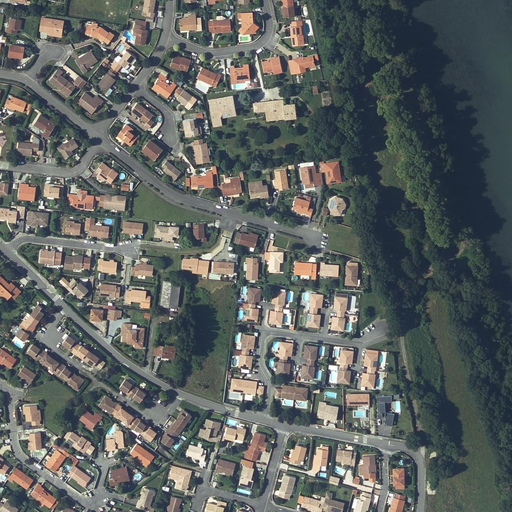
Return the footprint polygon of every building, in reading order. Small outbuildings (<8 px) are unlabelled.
[(146,15),(154,16),(155,13),(153,12),(152,12),(153,4),(155,5),(155,0),(145,0),(143,11),(147,11),(146,15)] [(295,19),(293,0),(282,0),(284,17),(290,16),(290,20),(295,19)] [(242,17),(242,25),(243,33),(254,33),(253,21),(253,17),(252,12),(238,13),(238,18),(242,17)] [(40,30),(49,31),(62,33),(64,20),(42,17),(40,30)] [(19,30),(21,20),(11,18),(9,28),(7,28),(6,32),(16,34),(17,30),(19,30)] [(196,18),(180,19),(180,30),(197,29),(197,30),(202,30),(201,20),(196,20),(196,18)] [(230,19),(209,21),(210,33),(214,33),(214,30),(222,30),(222,32),(231,31),(230,19)] [(292,26),(291,26),(292,36),(294,35),(295,45),(304,44),(303,34),(302,34),(301,25),(302,25),(302,20),(292,21),(292,26)] [(145,30),(145,26),(135,24),(135,28),(138,29),(136,44),(145,45),(147,30),(145,30)] [(93,26),(87,25),(85,33),(92,34),(98,35),(98,37),(103,41),(105,37),(110,41),(115,34),(110,31),(109,32),(100,26),(93,25),(93,26)] [(14,56),(14,55),(23,56),(24,47),(11,45),(9,56),(14,56)] [(108,58),(116,48),(115,47),(107,57),(108,58)] [(91,51),(76,61),(84,72),(87,70),(86,68),(97,60),(91,51)] [(115,60),(116,61),(111,67),(117,71),(122,65),(124,67),(128,61),(130,63),(135,57),(127,51),(122,57),(119,55),(115,60)] [(289,61),(291,74),(306,71),(305,67),(315,65),(313,55),(298,58),(298,57),(294,58),(294,60),(289,61)] [(187,72),(191,60),(183,57),(182,60),(178,58),(174,57),(171,66),(187,72)] [(273,70),(274,73),(283,71),(279,57),(271,59),(271,61),(263,63),(265,72),(273,70)] [(250,79),(249,63),(243,64),(244,67),(235,68),(234,66),(230,66),(231,77),(235,76),(236,81),(241,80),(241,78),(245,78),(245,80),(250,79)] [(217,83),(221,75),(217,73),(217,74),(202,67),(198,78),(212,85),(214,81),(217,83)] [(62,88),(69,94),(75,86),(60,75),(63,72),(59,69),(50,81),(61,89),(62,88)] [(113,77),(116,75),(110,70),(99,84),(107,90),(116,79),(113,77)] [(168,97),(177,85),(174,83),(171,86),(164,82),(167,78),(160,74),(158,77),(159,78),(154,86),(161,91),(160,92),(168,97)] [(73,82),(82,88),(87,81),(78,75),(73,82)] [(69,94),(62,88),(61,89),(60,91),(67,97),(69,94)] [(190,100),(193,96),(184,90),(177,98),(181,101),(182,100),(187,103),(190,100)] [(85,107),(86,106),(94,112),(100,104),(101,105),(104,101),(98,97),(96,100),(93,98),(85,92),(78,102),(85,107)] [(226,97),(228,103),(235,102),(233,94),(226,95),(226,97)] [(23,111),(27,102),(13,96),(11,100),(8,99),(5,106),(9,107),(9,106),(15,108),(23,111)] [(226,97),(209,100),(214,124),(222,123),(221,116),(221,114),(223,111),(229,110),(232,112),(236,111),(235,102),(228,103),(226,97)] [(279,100),(265,102),(266,110),(267,118),(281,116),(280,113),(285,113),(285,118),(297,117),(295,103),(284,105),(279,105),(279,100)] [(255,111),(260,111),(266,110),(265,102),(259,103),(254,103),(255,111)] [(147,123),(145,125),(149,128),(154,122),(150,119),(153,115),(138,103),(132,110),(147,123)] [(56,124),(40,115),(35,124),(42,128),(39,133),(42,134),(43,133),(48,136),(56,124)] [(186,136),(199,134),(197,126),(196,118),(183,120),(185,128),(187,128),(187,130),(185,130),(186,136)] [(126,124),(124,127),(125,128),(123,131),(122,130),(118,135),(123,139),(124,138),(126,140),(126,141),(131,145),(135,140),(132,138),(134,135),(131,132),(133,129),(126,124)] [(33,150),(39,150),(40,139),(34,135),(33,143),(19,141),(18,152),(23,152),(32,153),(33,150)] [(63,143),(57,147),(60,151),(61,151),(65,158),(73,153),(70,149),(72,148),(73,149),(78,146),(73,138),(63,144),(63,143)] [(204,138),(195,140),(196,144),(196,145),(197,156),(196,156),(197,163),(210,161),(207,143),(205,143),(204,138)] [(149,154),(150,152),(157,157),(162,149),(150,140),(143,150),(148,154),(149,154)] [(171,176),(176,179),(181,172),(167,160),(162,166),(165,168),(164,170),(171,176)] [(105,178),(111,183),(118,174),(112,169),(112,170),(110,171),(105,167),(106,165),(103,162),(96,170),(99,173),(97,176),(103,181),(105,178)] [(322,180),(327,179),(326,173),(329,173),(330,176),(328,178),(329,181),(339,180),(341,176),(339,166),(333,162),(320,164),(322,175),(322,180)] [(314,185),(319,184),(323,184),(322,180),(322,175),(316,176),(314,165),(301,167),(303,182),(305,183),(314,182),(314,185)] [(282,189),(288,189),(285,169),(275,171),(276,179),(274,180),(275,188),(279,187),(279,185),(281,185),(282,189)] [(341,182),(341,176),(339,180),(329,181),(328,178),(330,176),(329,173),(326,173),(327,179),(328,184),(341,182)] [(198,186),(206,185),(206,187),(213,186),(212,175),(207,175),(192,177),(193,186),(198,186)] [(222,184),(222,189),(223,193),(223,195),(228,195),(228,193),(239,191),(242,191),(240,181),(230,183),(222,184)] [(0,193),(7,194),(8,183),(1,182),(0,186),(0,185),(0,193)] [(267,185),(262,185),(258,186),(258,182),(248,184),(250,195),(260,194),(260,196),(260,197),(269,196),(267,185)] [(18,196),(34,198),(36,188),(28,187),(24,186),(24,183),(20,183),(18,196)] [(49,195),(63,197),(64,186),(60,185),(60,187),(54,187),(50,186),(50,184),(45,184),(44,195),(49,196),(49,195)] [(85,205),(93,206),(94,196),(86,195),(82,194),(82,196),(74,195),(73,207),(85,208),(85,205)] [(125,208),(126,198),(106,196),(104,206),(125,208)] [(340,214),(342,209),(345,208),(346,204),(343,198),(336,196),(330,200),(328,205),(329,208),(331,207),(332,208),(331,213),(336,214),(340,214)] [(303,213),(307,214),(308,208),(310,201),(295,198),(293,208),(297,210),(303,211),(303,213)] [(9,221),(16,222),(17,217),(17,211),(10,210),(10,209),(0,207),(0,216),(9,218),(9,220),(9,221)] [(17,211),(17,217),(24,218),(25,210),(17,210),(17,211)] [(38,225),(47,226),(49,215),(30,212),(28,225),(32,226),(32,223),(38,224),(38,225)] [(98,236),(102,236),(109,237),(110,226),(102,226),(96,225),(91,225),(91,218),(86,217),(85,225),(91,226),(90,230),(90,235),(98,236)] [(79,235),(80,233),(81,224),(74,224),(74,222),(67,221),(65,232),(73,233),(73,234),(79,235)] [(143,234),(144,224),(125,221),(123,232),(130,233),(133,233),(143,234)] [(194,238),(200,238),(205,238),(204,230),(204,224),(194,225),(194,238)] [(173,241),(173,235),(178,236),(179,227),(170,226),(170,228),(156,226),(155,236),(165,237),(165,240),(173,241)] [(242,234),(239,243),(255,248),(258,238),(257,238),(249,236),(246,235),(246,234),(242,232),(242,234)] [(51,251),(47,251),(45,251),(41,251),(39,262),(50,263),(51,263),(54,263),(55,250),(51,250),(51,251)] [(265,255),(264,259),(270,259),(270,272),(279,272),(279,261),(283,261),(283,252),(271,252),(271,253),(265,252),(265,255)] [(74,268),(82,269),(83,256),(75,255),(75,257),(75,259),(65,257),(64,268),(74,269),(74,268)] [(257,263),(257,258),(247,257),(246,262),(248,262),(247,279),(258,279),(258,263),(257,263)] [(116,273),(117,263),(114,262),(110,262),(103,261),(103,260),(99,259),(98,269),(102,270),(102,271),(109,272),(115,272),(116,273)] [(198,260),(191,260),(183,259),(182,268),(192,270),(192,273),(208,274),(209,261),(198,260)] [(234,273),(234,263),(214,262),(213,272),(234,273)] [(339,275),(339,265),(325,264),(325,262),(321,262),(320,274),(339,275)] [(302,265),(302,263),(295,263),(294,274),(312,275),(312,274),(316,274),(317,264),(312,264),(313,263),(308,263),(308,265),(302,265)] [(138,274),(152,276),(153,265),(147,264),(147,267),(142,266),(135,265),(134,276),(138,276),(138,274)] [(357,278),(357,275),(358,267),(351,267),(352,265),(347,265),(346,281),(351,281),(351,284),(357,284),(357,278)] [(15,297),(20,291),(11,283),(10,284),(8,286),(6,284),(8,283),(0,275),(0,296),(5,302),(12,295),(15,297)] [(72,289),(77,283),(74,280),(70,284),(68,282),(64,285),(70,291),(72,289)] [(178,307),(181,283),(164,280),(161,306),(178,307)] [(81,298),(88,290),(81,282),(73,290),(76,293),(81,298)] [(100,295),(116,296),(119,297),(120,287),(116,287),(116,285),(101,284),(100,295)] [(249,300),(249,304),(256,305),(257,301),(260,302),(262,289),(250,288),(248,300),(249,300)] [(131,301),(142,302),(150,303),(150,297),(146,296),(147,291),(131,290),(131,292),(127,291),(126,302),(130,303),(131,301)] [(276,303),(276,307),(283,308),(284,304),(284,305),(286,292),(274,290),(273,303),(276,303)] [(312,306),(311,310),(318,310),(319,307),(323,308),(324,295),(312,293),(311,306),(312,306)] [(339,309),(338,313),(346,314),(346,311),(347,311),(349,298),(337,296),(335,309),(339,309)] [(246,320),(258,321),(259,309),(256,308),(256,305),(249,304),(248,308),(247,308),(246,320)] [(27,332),(29,329),(31,326),(34,328),(36,325),(39,321),(41,317),(44,314),(43,313),(45,310),(38,305),(26,322),(24,321),(20,327),(22,329),(17,336),(25,341),(27,338),(27,337),(30,334),(27,332)] [(107,305),(106,318),(121,319),(122,309),(115,309),(115,305),(107,305)] [(283,312),(283,308),(276,307),(275,311),(272,310),(270,322),(282,324),(283,312)] [(91,319),(102,320),(103,309),(92,308),(91,319)] [(318,310),(311,310),(311,314),(310,314),(308,325),(320,327),(322,315),(318,314),(318,310)] [(345,317),(346,314),(338,313),(338,317),(334,316),(333,328),(345,330),(346,318),(345,317)] [(143,348),(144,327),(137,326),(137,323),(122,322),(120,342),(134,343),(133,347),(143,348)] [(34,328),(31,326),(29,329),(27,332),(30,334),(27,337),(28,338),(37,326),(36,325),(34,328)] [(62,343),(66,346),(72,351),(78,355),(83,358),(83,357),(87,360),(86,361),(88,362),(93,366),(99,358),(88,350),(82,345),(81,346),(78,343),(74,341),(75,340),(68,335),(62,343)] [(243,347),(242,351),(250,352),(250,348),(254,349),(255,336),(243,335),(242,347),(243,347)] [(280,354),(281,354),(280,358),(288,359),(288,355),(292,356),(293,343),(281,342),(280,354)] [(47,354),(45,356),(43,354),(39,352),(41,350),(38,348),(33,344),(28,352),(35,357),(34,359),(40,363),(41,362),(53,370),(52,372),(59,377),(60,375),(74,385),(72,388),(76,391),(84,379),(82,378),(81,379),(78,377),(74,374),(73,376),(71,374),(72,372),(69,370),(65,368),(64,370),(61,368),(57,365),(59,363),(53,358),(47,354)] [(174,358),(176,345),(166,344),(166,346),(155,345),(153,355),(162,356),(162,357),(174,358)] [(308,358),(308,361),(315,362),(315,359),(316,359),(318,346),(306,345),(304,357),(308,358)] [(78,355),(72,351),(66,346),(66,347),(77,356),(78,355)] [(0,360),(3,363),(10,368),(16,360),(0,347),(0,360)] [(341,362),(342,362),(341,365),(349,366),(349,363),(352,364),(354,351),(342,349),(341,362)] [(250,352),(242,351),(242,355),(241,355),(239,367),(251,368),(253,356),(250,355),(250,352)] [(369,366),(368,369),(376,370),(376,367),(377,367),(379,354),(367,353),(365,365),(369,366)] [(277,374),(289,375),(291,363),(287,362),(288,359),(280,358),(280,362),(279,362),(277,374)] [(316,366),(315,366),(315,362),(308,361),(307,365),(304,365),(302,377),(314,378),(316,366)] [(59,363),(57,365),(61,368),(64,370),(65,368),(66,366),(60,362),(59,363)] [(348,370),(349,366),(341,365),(341,369),(340,369),(338,382),(350,383),(352,370),(348,370)] [(23,378),(30,383),(36,375),(24,366),(19,373),(24,377),(23,378)] [(376,374),(375,373),(376,370),(368,369),(368,372),(365,372),(363,385),(375,386),(376,374)] [(128,391),(131,393),(134,395),(133,397),(136,399),(140,402),(146,394),(125,379),(120,387),(124,390),(127,392),(128,391)] [(233,379),(231,390),(245,392),(246,380),(233,379)] [(245,392),(257,394),(257,393),(257,389),(264,390),(265,386),(257,385),(258,381),(246,380),(245,392)] [(283,392),(282,396),(282,397),(295,398),(296,386),(284,385),(283,388),(276,388),(276,392),(283,392)] [(296,386),(295,398),(307,400),(308,388),(296,386)] [(134,395),(131,393),(128,391),(127,392),(124,390),(123,392),(135,400),(136,399),(133,397),(134,395)] [(369,393),(348,394),(348,404),(370,403),(369,393)] [(133,416),(130,414),(126,412),(124,410),(120,407),(119,409),(115,407),(113,405),(114,403),(111,400),(111,399),(110,399),(106,395),(98,406),(102,409),(103,407),(108,411),(107,412),(114,417),(115,415),(121,420),(127,424),(126,426),(132,430),(133,428),(151,440),(156,433),(152,430),(149,428),(148,429),(145,427),(146,425),(143,423),(139,421),(138,423),(135,420),(132,418),(133,416)] [(378,396),(379,417),(384,417),(384,415),(388,415),(388,412),(387,402),(394,401),(393,395),(378,396)] [(32,425),(40,424),(40,420),(38,420),(37,405),(24,406),(25,414),(26,413),(28,413),(29,421),(32,421),(32,425)] [(327,406),(321,405),(319,415),(330,417),(329,419),(337,420),(339,407),(327,405),(327,406)] [(99,420),(100,420),(102,417),(96,413),(94,416),(87,411),(80,420),(87,424),(93,428),(99,420)] [(191,416),(185,411),(183,413),(182,412),(180,416),(177,420),(173,424),(171,427),(172,428),(170,431),(168,435),(167,434),(165,436),(161,441),(169,446),(191,416)] [(388,412),(388,415),(386,424),(394,425),(396,414),(388,412)] [(209,438),(210,434),(211,428),(217,429),(219,430),(221,422),(207,419),(205,425),(208,426),(207,429),(201,428),(199,436),(209,438)] [(144,422),(143,423),(146,425),(145,427),(148,429),(149,428),(152,430),(153,428),(144,422)] [(172,423),(164,435),(165,436),(167,434),(168,435),(170,431),(172,428),(171,427),(173,424),(172,423)] [(235,440),(235,438),(236,436),(244,438),(246,429),(238,427),(237,429),(227,427),(224,437),(235,440)] [(82,436),(81,437),(72,431),(66,441),(74,446),(75,444),(80,448),(84,452),(91,443),(82,436)] [(31,442),(32,449),(42,448),(41,447),(40,432),(30,433),(31,442)] [(266,435),(255,432),(251,447),(246,445),(244,453),(246,454),(244,457),(249,459),(250,455),(248,455),(249,452),(258,455),(260,450),(261,450),(263,442),(266,435)] [(116,448),(116,445),(124,445),(123,434),(114,435),(115,438),(107,439),(108,450),(116,449),(116,448)] [(131,453),(134,455),(148,465),(151,461),(154,457),(155,456),(137,444),(131,453)] [(200,459),(200,460),(204,461),(205,455),(202,454),(203,449),(189,445),(186,456),(200,459)] [(301,461),(303,461),(306,448),(297,445),(295,450),(293,458),(291,458),(290,462),(300,464),(301,461)] [(44,448),(42,448),(32,449),(32,457),(44,456),(48,450),(48,449),(47,448),(44,448)] [(326,465),(328,450),(318,448),(317,455),(316,461),(315,460),(314,464),(320,465),(326,465)] [(71,454),(63,449),(61,452),(57,450),(51,458),(48,455),(45,458),(49,461),(45,465),(48,468),(49,467),(55,471),(66,456),(69,456),(71,454)] [(351,462),(350,464),(355,464),(356,455),(352,454),(352,452),(338,450),(337,460),(343,461),(351,462)] [(255,461),(258,455),(249,452),(248,455),(250,455),(249,459),(255,461)] [(147,467),(148,465),(134,455),(133,457),(147,467)] [(1,463),(0,461),(0,457),(0,456),(0,471),(4,474),(9,467),(2,462),(1,463)] [(374,472),(374,464),(375,464),(375,456),(364,456),(364,465),(360,465),(360,475),(365,475),(365,472),(371,472),(374,472)] [(225,472),(233,474),(236,464),(219,459),(215,472),(219,473),(220,470),(225,472)] [(91,478),(74,465),(68,473),(78,481),(85,486),(91,478)] [(192,470),(173,465),(170,477),(178,479),(175,488),(186,491),(192,470)] [(122,480),(129,478),(127,466),(112,470),(114,478),(109,479),(110,485),(123,481),(122,480)] [(251,479),(252,476),(254,469),(244,466),(239,484),(245,486),(248,485),(248,483),(252,484),(253,480),(251,479)] [(405,484),(404,468),(393,469),(394,485),(405,484)] [(10,476),(14,479),(15,478),(18,480),(19,480),(28,486),(33,479),(23,472),(22,474),(16,469),(10,476)] [(291,494),(296,478),(284,475),(283,481),(285,481),(283,487),(281,487),(280,491),(291,494)] [(18,480),(15,478),(14,479),(27,488),(28,486),(19,480),(18,480)] [(30,494),(37,499),(44,504),(45,503),(50,507),(57,499),(50,494),(49,495),(46,493),(43,490),(44,489),(41,486),(41,485),(38,483),(34,489),(30,494)] [(144,487),(144,489),(142,494),(140,499),(139,499),(137,503),(145,505),(149,507),(155,491),(144,487)] [(332,493),(327,492),(324,503),(322,509),(327,510),(327,509),(334,511),(338,511),(342,511),(345,503),(330,499),(332,493)] [(402,511),(405,501),(405,500),(403,500),(404,495),(397,493),(396,498),(394,497),(389,511),(402,511)] [(305,496),(302,506),(309,508),(318,510),(317,511),(321,511),(322,509),(324,503),(320,502),(320,501),(305,496)] [(365,511),(366,510),(368,502),(370,502),(371,498),(362,496),(360,499),(358,499),(354,511),(365,511)] [(167,511),(170,511),(177,511),(178,509),(179,504),(180,504),(181,500),(171,497),(167,511)] [(4,511),(16,511),(18,508),(6,500),(4,504),(0,501),(0,509),(4,511)] [(205,511),(222,511),(224,508),(225,508),(227,503),(218,501),(217,505),(208,503),(205,511)]
